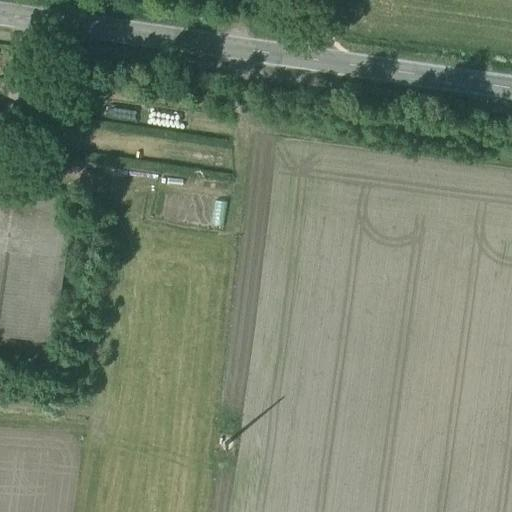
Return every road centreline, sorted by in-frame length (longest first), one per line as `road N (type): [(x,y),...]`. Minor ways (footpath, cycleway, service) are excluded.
road 1 (secondary): [(318,64),(0,18)]
road 2 (secondary): [(511,91),(318,64)]
